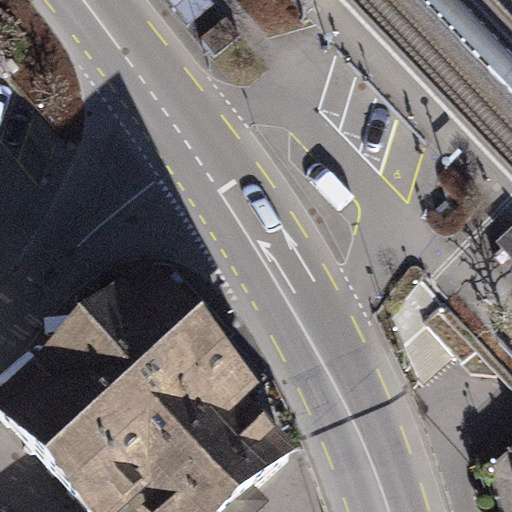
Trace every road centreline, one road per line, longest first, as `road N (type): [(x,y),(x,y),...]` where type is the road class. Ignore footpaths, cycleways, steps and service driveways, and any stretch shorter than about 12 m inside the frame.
road 1 (primary): [(199,152),(327,371),(372,456),(390,511)]
road 2 (primary): [(74,0),(199,152)]
road 3 (residential): [(59,272),(127,201),(199,152)]
